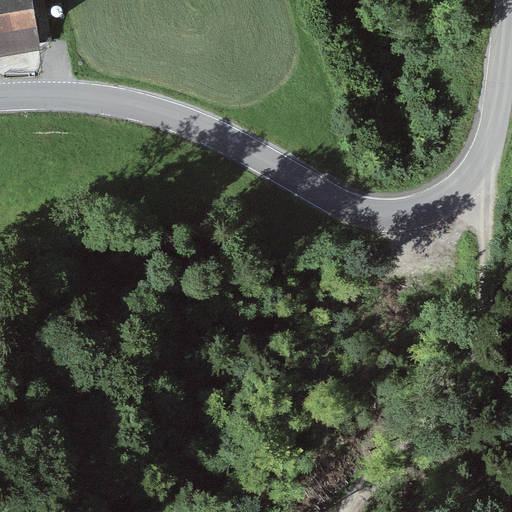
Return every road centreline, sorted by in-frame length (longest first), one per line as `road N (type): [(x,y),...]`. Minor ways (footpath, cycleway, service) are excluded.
road 1 (tertiary): [(0,98),(92,99),(178,118),(353,209),(405,214),(439,204),(483,157),(495,124),(509,0)]
road 2 (track): [(343,511),(397,446),(469,392),(480,339),(483,216),(464,185)]
